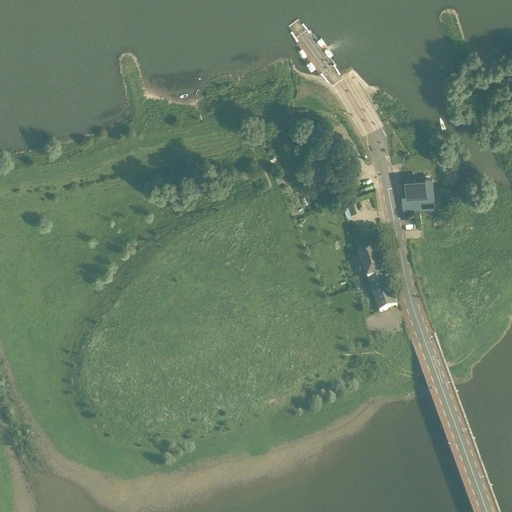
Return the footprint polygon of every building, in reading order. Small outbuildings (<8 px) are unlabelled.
[(334,128),(329,130),(335,142),(335,141),(339,139),(340,139),(334,128)] [(330,176),(328,172),(325,164),(323,162),(320,152),(315,154),(318,164),(318,166),(322,179),(330,176)] [(344,173),(347,180),(352,178),(350,171),(344,173)] [(432,178),(405,181),(406,185),(406,191),(407,197),(402,198),(404,209),(419,207),(418,196),(420,196),(421,207),(435,205),(432,178)] [(398,310),(386,277),(378,252),(361,258),(381,316),(398,310)] [(359,294),(368,291),(365,283),(356,286),(359,294)]
